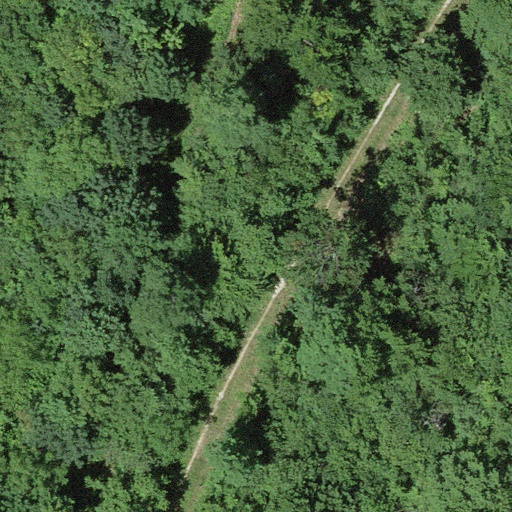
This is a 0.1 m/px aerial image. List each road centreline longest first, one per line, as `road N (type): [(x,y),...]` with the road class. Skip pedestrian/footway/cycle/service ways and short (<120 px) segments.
road 1 (track): [(196,511),(252,335),(445,0)]
road 2 (track): [(90,511),(105,404),(233,0)]
